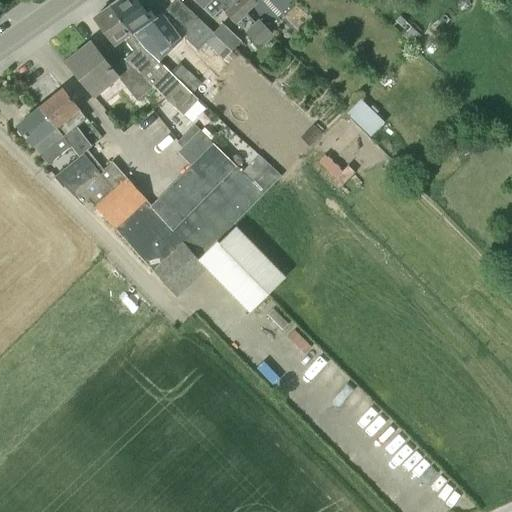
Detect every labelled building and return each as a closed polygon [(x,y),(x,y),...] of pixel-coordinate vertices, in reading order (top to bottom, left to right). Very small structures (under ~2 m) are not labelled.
[(145,5),(142,7),(137,0),(116,0),(112,3),(113,5),(110,7),(132,34),(145,52),(157,40),(162,47),(176,37),(159,14),(155,16),(145,5)] [(186,41),(196,52),(212,35),(211,34),(211,33),(175,0),(171,0),(163,8),(185,30),(186,41)] [(224,12),(236,25),(248,14),(246,12),(236,1),(235,0),(194,0),(212,19),(222,9),(224,12)] [(248,14),(257,4),(256,3),(253,0),(236,0),(236,1),(246,12),(248,14)] [(160,67),(145,52),(132,34),(110,7),(108,8),(106,9),(103,11),(102,13),(94,18),(114,46),(124,39),(134,52),(132,54),(142,65),(135,69),(154,88),(176,110),(190,95),(167,74),(160,67)] [(211,34),(212,35),(229,51),(240,40),(221,22),(211,33),(211,34)] [(257,22),(245,33),(261,49),(273,36),(257,22)] [(154,88),(135,69),(127,62),(112,72),(91,42),(66,62),(92,94),(102,86),(107,88),(120,79),(137,100),(154,88)] [(235,57),(229,51),(223,58),(229,64),(235,57)] [(167,74),(190,95),(201,83),(171,55),(160,67),(167,74)] [(63,137),(86,119),(63,90),(40,108),(63,137)] [(40,108),(18,126),(49,165),(72,147),(63,137),(40,108)] [(201,130),(195,125),(185,135),(190,140),(201,130)] [(310,147),(322,134),(313,125),(301,138),(310,147)] [(191,166),(214,144),(201,130),(178,152),(191,166)] [(88,147),(80,138),(72,145),(79,154),(88,147)] [(216,243),(261,197),(264,194),(253,183),(214,144),(191,166),(150,206),(113,162),(103,169),(99,172),(83,154),(66,168),(74,180),(65,187),(83,205),(89,199),(153,271),(183,244),(196,259),(214,240),(216,243)] [(83,154),(99,172),(103,169),(87,150),(83,154)] [(270,166),(253,183),(264,194),(281,177),(270,166)] [(66,168),(55,178),(64,188),(65,187),(74,180),(66,168)] [(265,296),(266,294),(285,277),(235,226),(216,246),(265,296)] [(177,297),(208,269),(249,311),(265,296),(216,246),(215,244),(216,243),(214,240),(196,259),(183,244),(153,271),(177,297)]
